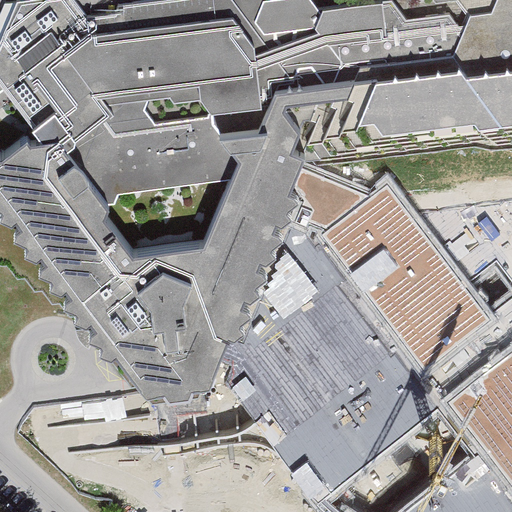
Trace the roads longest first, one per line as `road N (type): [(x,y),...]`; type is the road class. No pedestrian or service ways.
road 1 (unknown): [(289,484),(380,441),(398,424),(410,390),(404,363),(341,316),(275,352)]
road 2 (unknown): [(171,511),(289,484)]
